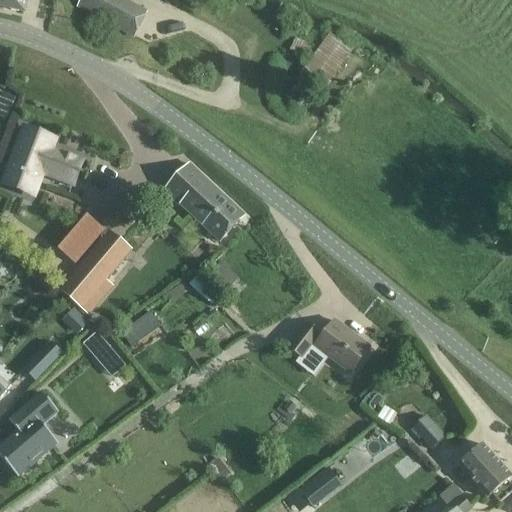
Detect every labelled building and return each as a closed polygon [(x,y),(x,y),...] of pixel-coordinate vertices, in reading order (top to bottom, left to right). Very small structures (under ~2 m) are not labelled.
[(0,0),(0,5),(23,11),(25,0),(0,0)] [(80,0),(77,7),(76,8),(78,9),(134,39),(148,12),(125,0),(80,0)] [(294,40),(288,54),(310,62),(299,77),(321,93),(351,52),(329,35),(318,49),(294,40)] [(23,130),(8,171),(3,184),(34,196),(42,176),(72,187),(82,160),(52,149),(55,142),(23,130)] [(189,165),(183,172),(163,193),(177,206),(179,205),(218,242),(219,243),(244,216),(189,165)] [(88,220),(61,252),(76,264),(75,265),(76,266),(104,232),(87,218),(88,220)] [(102,240),(59,291),(90,317),(115,288),(107,281),(125,260),(102,240)] [(210,275),(228,291),(239,279),(221,263),(210,275)] [(189,286),(212,305),(220,296),(197,276),(189,286)] [(150,313),(121,333),(131,348),(160,328),(150,313)] [(307,325),(289,349),(302,359),(312,345),(315,347),(315,348),(350,375),(370,349),(335,322),(323,338),(320,335),(307,325)] [(109,380),(127,367),(98,330),(81,343),(109,380)] [(52,343),(24,372),(35,383),(63,354),(52,343)] [(0,377),(0,399),(11,387),(0,377)] [(17,432),(0,446),(0,457),(19,480),(59,446),(44,428),(59,414),(41,393),(8,421),(17,432)] [(426,418),(412,431),(431,451),(445,438),(426,418)] [(459,467),(487,499),(492,495),(500,504),(511,493),(511,487),(507,482),(511,478),(483,446),(459,467)] [(322,500),(309,484),(299,492),(312,508),(322,500)] [(453,485),(439,497),(447,507),(462,495),(453,485)] [(468,511),(471,510),(462,498),(445,511),(468,511)]
